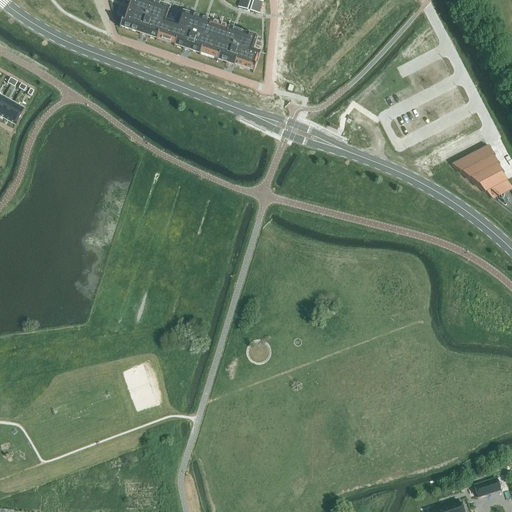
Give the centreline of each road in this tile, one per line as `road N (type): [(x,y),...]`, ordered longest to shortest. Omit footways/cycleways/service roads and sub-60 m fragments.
road 1 (tertiary): [(230,106),(66,41),(0,0)]
road 2 (tertiary): [(363,158),(437,193),(511,250)]
road 3 (tertiary): [(363,158),(290,122),(230,106)]
road 4 (tertiary): [(230,106),(274,130),(363,158)]
